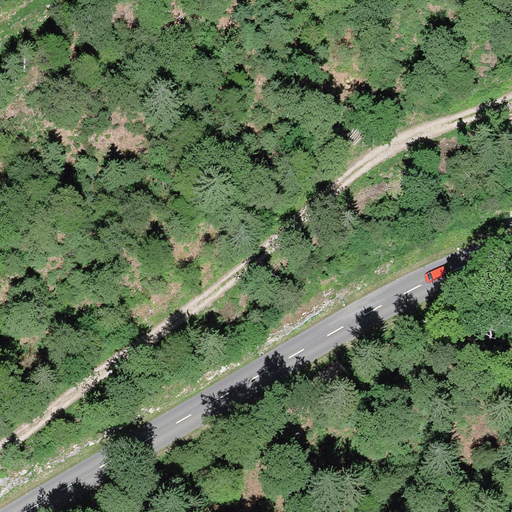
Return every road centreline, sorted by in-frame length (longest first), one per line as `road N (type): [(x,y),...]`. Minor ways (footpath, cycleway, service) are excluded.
road 1 (track): [(511,104),(373,156),(259,269),(0,447)]
road 2 (tertiary): [(511,252),(418,288),(25,511)]
